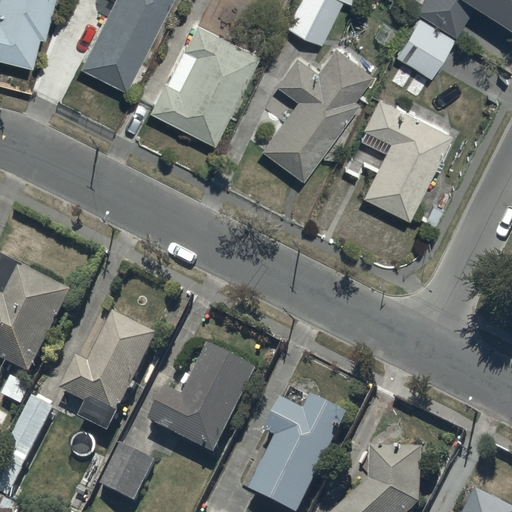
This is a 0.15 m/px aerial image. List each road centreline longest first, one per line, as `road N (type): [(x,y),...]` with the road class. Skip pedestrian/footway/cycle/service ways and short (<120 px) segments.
road 1 (residential): [(0,140),(51,152),(425,349)]
road 2 (residential): [(425,349),(511,175)]
